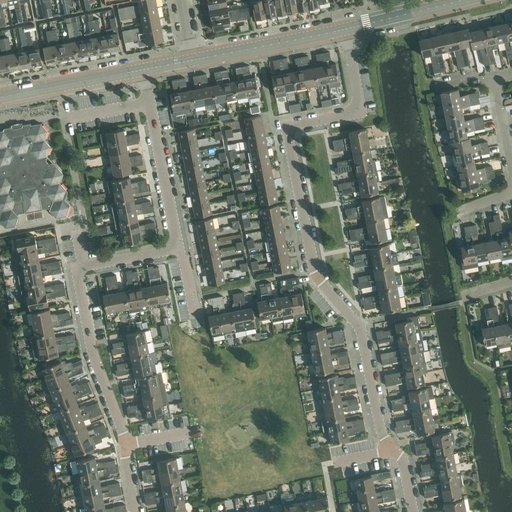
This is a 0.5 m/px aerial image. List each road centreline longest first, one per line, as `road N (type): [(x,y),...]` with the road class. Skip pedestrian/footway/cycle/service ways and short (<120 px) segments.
road 1 (residential): [(415,511),(405,465),(384,440),(361,332),(314,270),(286,126),(361,111),(345,30)]
road 2 (residential): [(135,511),(126,444),(92,354),(77,271),(178,248)]
road 3 (tertiary): [(195,58),(345,30)]
road 4 (residential): [(178,248),(150,102)]
road 5 (tertiary): [(0,97),(144,68)]
road 6 (tertiary): [(345,30),(464,0)]
